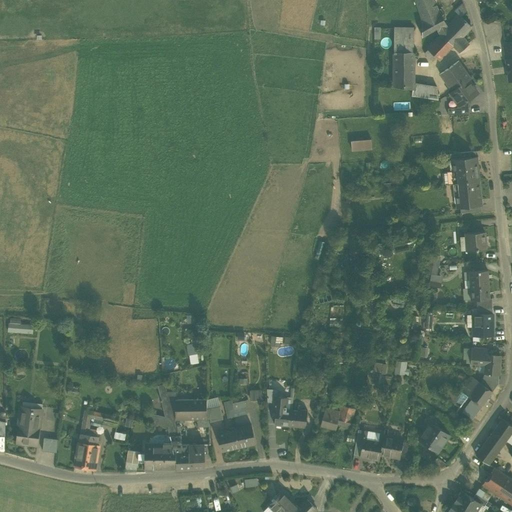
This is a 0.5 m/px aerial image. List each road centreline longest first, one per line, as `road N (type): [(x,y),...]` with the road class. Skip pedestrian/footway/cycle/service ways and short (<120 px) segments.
road 1 (residential): [(370,480),(300,466),(174,479),(72,477),(0,459)]
road 2 (residential): [(511,335),(486,63),(468,0)]
road 3 (track): [(500,211),(324,230)]
